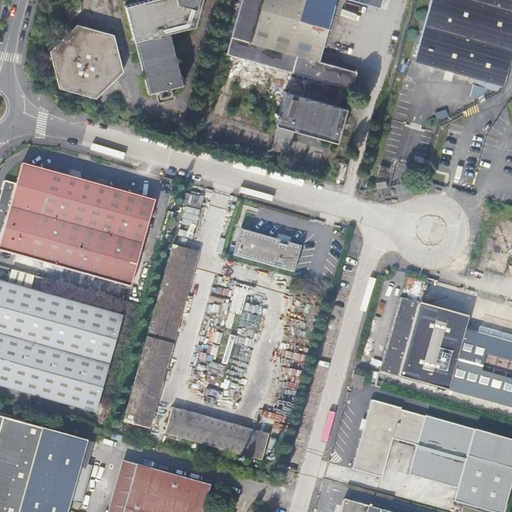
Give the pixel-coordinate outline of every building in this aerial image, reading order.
[(134,0),(136,4),(124,7),(133,42),(135,43),(148,95),(182,86),(169,33),(193,26),(200,0),(134,0)] [(381,0),(241,0),(227,55),(352,91),(356,75),(319,64),(336,0),(342,0),(378,10),(381,0)] [(511,0),(432,0),(416,60),(504,83),(511,54),(511,0)] [(119,75),(112,38),(76,26),(47,51),(54,89),(90,100),(119,75)] [(336,145),(346,111),(287,94),(277,128),(336,145)] [(0,250),(131,287),(133,277),(154,202),(21,165),(16,184),(5,182),(0,199),(0,250)] [(385,178),(388,168),(380,166),(377,176),(385,178)] [(187,193),(179,235),(194,238),(202,195),(187,193)] [(511,277),(511,221),(500,219),(496,233),(499,234),(495,248),(492,247),(486,270),(511,277)] [(293,274),(300,248),(239,231),(232,257),(293,274)] [(171,247),(160,288),(124,421),(149,428),(185,297),(196,254),(171,247)] [(20,271),(18,281),(33,284),(34,274),(20,271)] [(0,384),(98,412),(124,316),(0,281),(0,384)] [(206,313),(224,318),(233,288),(215,283),(206,313)] [(450,390),(474,397),(491,337),(466,330),(468,317),(401,299),(380,372),(448,391),(450,390)] [(511,342),(491,337),(474,397),(511,407),(511,342)] [(359,388),(362,378),(353,376),(350,386),(359,388)] [(491,511),(503,511),(511,483),(511,440),(425,417),(425,418),(400,411),(401,410),(372,402),(353,471),(381,479),(392,441),(417,448),(409,475),(457,489),(454,502),(491,511)] [(165,432),(262,459),(269,433),(172,407),(165,432)] [(79,505),(89,467),(79,464),(86,441),(0,416),(0,511),(64,511),(68,501),(79,505)] [(108,511),(123,511),(136,466),(122,462),(108,511)] [(136,466),(123,511),(201,511),(209,486),(136,466)] [(391,511),(344,499),(340,511),(391,511)]
